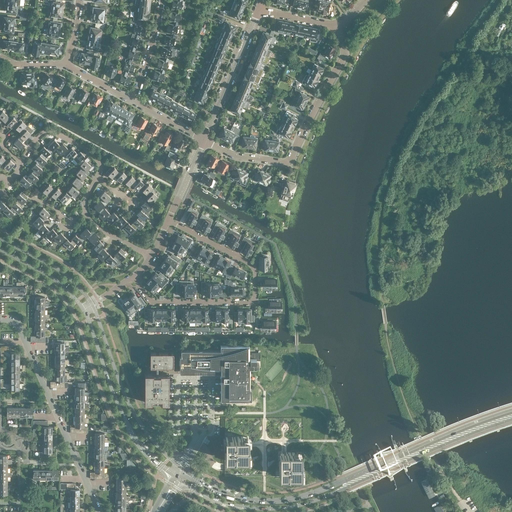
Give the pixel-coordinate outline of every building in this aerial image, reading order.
[(52,2),(51,8),(62,10),(63,6),(64,7),(65,3),(61,3),(61,0),(47,0),(48,2),(51,2),(52,2)] [(172,0),(172,8),(176,8),(180,9),(181,9),(183,9),(184,1),(182,0),(172,0)] [(301,0),(300,8),(304,9),(304,8),(307,9),(308,0),(301,0)] [(314,11),(321,12),(323,1),(323,0),(315,0),(316,2),(314,2),(313,5),(315,6),(314,11)] [(327,2),(323,1),(321,12),(328,14),(329,10),(331,10),(332,7),(330,6),(331,1),(332,0),(327,0),(327,2)] [(234,5),(232,8),(242,12),(243,9),(242,9),(244,6),(234,1),(233,4),(234,5)] [(135,10),(138,11),(149,12),(150,5),(139,4),(136,3),(135,10)] [(93,10),(93,14),(103,15),(104,11),(106,12),(107,5),(99,5),(99,7),(98,7),(92,7),(92,10),(93,10)] [(49,15),(49,18),(57,19),(57,17),(63,17),(63,15),(61,14),(62,10),(51,8),(50,16),(49,15)] [(175,12),(171,12),(170,20),(174,20),(178,21),(179,21),(179,19),(181,19),(182,16),(180,16),(180,13),(183,14),(184,10),(183,9),(181,9),(180,9),(176,8),(175,12)] [(242,12),(232,8),(230,12),(227,10),(226,13),(238,18),(239,16),(240,17),(242,13),(242,12)] [(149,12),(138,11),(137,15),(138,15),(137,18),(147,19),(147,18),(148,18),(149,12)] [(103,15),(93,14),(92,18),(91,18),(90,21),(96,21),(96,22),(97,22),(97,25),(104,26),(105,26),(105,21),(103,20),(103,15)] [(218,15),(216,18),(220,20),(219,22),(222,23),(220,27),(222,28),(233,32),(233,33),(235,29),(234,28),(235,26),(225,21),(226,18),(218,15)] [(50,21),(48,28),(59,29),(59,26),(61,26),(61,23),(56,23),(57,19),(49,18),(47,17),(47,20),(50,21)] [(131,20),(130,23),(137,24),(137,25),(135,25),(134,27),(133,27),(132,30),(134,30),(133,33),(140,34),(144,36),(146,28),(142,26),(143,22),(138,21),(131,20)] [(172,32),(176,33),(177,33),(177,31),(178,31),(179,28),(178,28),(178,25),(178,21),(174,20),(173,24),(168,23),(167,32),(172,32)] [(284,22),(278,21),(276,31),(279,31),(279,30),(283,31),(284,22)] [(284,22),(283,31),(286,32),(286,33),(289,33),(291,24),(284,22)] [(13,25),(2,23),(2,27),(3,27),(2,31),(13,32),(14,29),(12,29),(13,25)] [(291,24),(289,33),(292,34),(292,33),(296,34),(298,25),(291,24)] [(90,30),(90,34),(100,36),(101,32),(103,33),(104,26),(97,25),(96,28),(95,27),(95,28),(90,27),(89,30),(90,30)] [(298,25),(296,34),(300,35),(300,36),(303,36),(305,26),(298,25)] [(305,26),(303,36),(306,37),(306,36),(310,37),(312,28),(305,26)] [(59,29),(48,28),(47,32),(46,31),(46,35),(59,37),(60,34),(58,34),(59,29)] [(222,31),(220,35),(230,39),(233,32),(222,28),(221,31),(222,31)] [(312,28),(310,37),(314,38),(314,39),(317,39),(319,29),(312,28)] [(133,33),(130,32),(129,34),(132,35),(131,37),(132,37),(130,45),(131,45),(136,46),(141,48),(143,40),(138,39),(140,34),(133,33)] [(164,43),(168,44),(173,46),(174,43),(175,44),(176,41),(175,40),(175,38),(177,38),(178,34),(176,34),(176,33),(172,32),(170,37),(166,36),(164,43)] [(263,32),(260,39),(269,42),(270,39),(271,39),(272,36),(263,32)] [(9,39),(9,40),(8,41),(2,40),(2,43),(0,42),(0,43),(0,45),(3,46),(3,47),(7,48),(7,49),(12,50),(13,41),(13,39),(14,39),(14,35),(8,34),(7,38),(9,39)] [(90,34),(88,41),(100,43),(101,40),(100,40),(100,36),(90,34)] [(218,38),(217,41),(227,45),(230,39),(220,35),(219,38),(218,38)] [(260,39),(258,45),(267,49),(268,46),(267,46),(269,42),(260,39)] [(13,41),(12,50),(16,50),(17,51),(19,51),(20,51),(23,51),(24,43),(18,42),(18,41),(13,41)] [(38,42),(34,41),(32,54),(39,55),(39,53),(41,43),(38,43),(38,42)] [(88,48),(96,49),(99,50),(100,43),(88,41),(88,43),(86,43),(85,47),(88,48)] [(217,44),(215,47),(224,51),(227,45),(217,41),(216,43),(217,44)] [(47,43),(41,42),(41,43),(39,53),(48,55),(50,45),(47,44),(47,43)] [(50,45),(48,55),(51,55),(52,54),(58,55),(59,50),(60,50),(61,46),(53,44),(53,45),(50,45)] [(160,55),(164,56),(169,58),(170,58),(170,55),(172,56),(173,53),(171,52),(172,50),(173,51),(174,48),(172,47),(173,46),(168,44),(167,49),(163,47),(160,55)] [(136,46),(131,45),(130,49),(129,51),(127,51),(126,54),(128,55),(127,57),(128,57),(136,60),(139,52),(135,51),(136,46)] [(258,45),(255,52),(263,55),(265,52),(266,52),(267,49),(258,45)] [(322,50),(319,55),(323,57),(325,55),(330,59),(332,54),(334,54),(335,52),(335,51),(335,50),(333,49),(334,48),(329,45),(324,52),(322,50)] [(213,51),(211,54),(222,58),(224,51),(215,47),(213,51)] [(88,48),(87,51),(90,52),(89,54),(82,53),(80,62),(86,64),(87,64),(90,65),(92,55),(95,55),(96,49),(88,48)] [(92,55),(90,65),(90,67),(97,69),(98,64),(99,64),(100,59),(99,59),(101,50),(99,50),(96,49),(95,55),(92,55)] [(255,52),(252,58),(261,62),(262,59),(263,55),(255,52)] [(211,57),(210,60),(219,64),(222,58),(211,54),(210,56),(211,57)] [(157,66),(161,68),(165,69),(166,69),(167,67),(168,68),(170,63),(172,64),(173,60),(168,59),(169,58),(164,56),(163,60),(159,59),(157,66)] [(124,70),(128,71),(132,73),(135,65),(131,64),(132,59),(128,57),(126,62),(125,62),(125,64),(123,63),(122,67),(124,67),(123,70),(124,70)] [(252,58),(249,65),(258,68),(259,64),(260,65),(261,62),(252,58)] [(207,64),(206,66),(216,71),(219,64),(210,60),(208,64),(207,64)] [(106,62),(106,65),(104,69),(108,70),(107,75),(115,77),(117,67),(115,67),(115,65),(112,64),(111,66),(109,65),(109,66),(108,65),(108,63),(106,62)] [(313,66),(311,70),(320,74),(323,68),(314,63),(313,66)] [(249,65),(247,71),(256,75),(257,72),(256,72),(258,68),(249,65)] [(203,73),(204,73),(214,77),(216,71),(204,66),(203,69),(205,69),(203,73)] [(165,69),(161,68),(160,72),(155,70),(153,78),(162,81),(163,79),(164,79),(165,76),(164,75),(165,73),(164,73),(165,69)] [(128,71),(124,70),(122,75),(122,74),(121,77),(119,76),(119,79),(120,80),(119,82),(128,85),(131,77),(127,76),(128,71)] [(308,73),(307,75),(317,80),(320,74),(311,70),(310,73),(308,73)] [(247,71),(244,77),(252,81),(254,77),(255,78),(256,75),(247,71)] [(22,77),(21,78),(21,79),(22,80),(22,83),(27,83),(27,85),(31,85),(31,86),(36,86),(36,78),(33,79),(33,73),(22,73),(22,77)] [(50,75),(45,73),(40,82),(43,83),(41,85),(45,86),(46,84),(47,85),(47,86),(50,87),(50,86),(51,86),(55,78),(52,77),(52,76),(50,75)] [(202,77),(201,79),(211,84),(214,77),(204,73),(203,77),(202,77)] [(306,75),(303,81),(314,86),(317,80),(307,75),(306,75)] [(57,80),(55,78),(51,86),(50,87),(51,87),(50,88),(59,93),(60,92),(65,83),(67,81),(66,80),(59,76),(57,80)] [(244,77),(241,84),(250,88),(252,85),(251,85),(252,81),(244,77)] [(200,83),(199,86),(208,90),(211,84),(201,79),(199,82),(200,83)] [(151,87),(153,89),(149,97),(155,101),(159,94),(155,92),(158,87),(157,87),(159,85),(154,82),(151,87)] [(298,85),(292,82),(289,86),(290,87),(293,89),(295,89),(296,94),(299,95),(297,98),(305,103),(309,96),(300,92),(301,90),(302,90),(303,87),(298,85)] [(241,84),(238,90),(247,94),(249,90),(250,88),(241,84)] [(64,90),(62,93),(66,95),(64,97),(69,99),(70,97),(71,98),(73,93),(76,94),(78,91),(75,89),(75,88),(73,87),(73,88),(68,85),(65,90),(64,90)] [(196,89),(195,92),(196,93),(205,96),(208,90),(199,86),(197,90),(196,89)] [(78,91),(76,94),(78,96),(77,97),(79,98),(79,100),(81,102),(82,100),(84,101),(88,95),(89,93),(89,92),(82,89),(80,92),(78,91)] [(238,90),(236,97),(245,101),(246,98),(245,98),(247,94),(238,90)] [(159,94),(155,101),(161,104),(165,97),(161,95),(163,92),(160,91),(159,94)] [(89,97),(85,103),(89,105),(91,102),(97,106),(102,97),(95,93),(95,94),(94,93),(92,97),(93,97),(92,98),(89,97)] [(205,96),(196,93),(195,96),(191,95),(190,98),(203,103),(204,101),(205,101),(206,97),(205,96)] [(165,97),(161,104),(167,107),(171,100),(165,97)] [(236,97),(233,103),(241,107),(243,103),(244,103),(245,101),(236,97)] [(295,102),(293,101),(291,105),(295,107),(296,106),(302,109),(305,103),(297,98),(295,102)] [(102,106),(96,116),(99,117),(100,116),(101,116),(103,112),(108,115),(114,104),(114,103),(111,101),(110,102),(108,100),(104,108),(102,106)] [(171,100),(167,107),(174,111),(177,104),(171,100)] [(241,107),(233,103),(230,109),(240,113),(241,111),(240,110),(241,107)] [(114,104),(108,115),(106,119),(110,121),(112,119),(113,117),(115,119),(121,107),(114,104)] [(177,104),(174,111),(180,114),(183,107),(177,104)] [(121,107),(115,119),(114,120),(115,121),(116,119),(122,122),(128,111),(121,107)] [(183,107),(180,114),(186,117),(190,110),(183,107)] [(190,110),(186,117),(192,121),(197,112),(194,111),(193,112),(190,110)] [(282,119),(286,121),(294,125),(297,118),(294,117),(296,115),(287,110),(282,119)] [(3,111),(0,113),(0,121),(1,122),(3,119),(5,122),(9,117),(3,111)] [(128,111),(122,122),(129,126),(129,125),(132,121),(130,120),(134,114),(128,111)] [(9,117),(5,122),(11,128),(14,126),(18,121),(11,115),(9,117)] [(133,123),(131,127),(137,130),(138,128),(138,129),(140,127),(143,129),(147,120),(141,117),(139,121),(139,120),(138,122),(137,125),(133,123)] [(18,121),(14,126),(20,132),(25,128),(27,125),(20,119),(18,121)] [(282,123),(280,126),(282,127),(283,127),(291,131),(294,125),(286,121),(284,124),(282,123)] [(149,132),(145,129),(141,137),(142,138),(141,138),(146,141),(148,140),(151,133),(155,135),(156,135),(157,135),(159,132),(158,131),(160,127),(154,124),(149,132)] [(219,136),(225,139),(230,131),(226,129),(224,127),(219,136)] [(271,130),(269,132),(273,134),(278,137),(279,133),(287,137),(291,131),(283,127),(280,130),(278,129),(276,133),(271,130)] [(25,128),(20,132),(22,134),(20,136),(25,140),(31,134),(25,128)] [(172,134),(166,131),(165,134),(162,133),(158,140),(167,145),(164,150),(168,152),(170,149),(172,144),(168,142),(172,134)] [(230,131),(225,139),(231,142),(236,134),(234,132),(233,133),(230,131)] [(25,140),(20,136),(14,143),(20,149),(25,144),(23,142),(25,140)] [(242,146),(249,147),(250,138),(246,137),(243,136),(242,146)] [(173,144),(171,149),(176,151),(177,149),(178,148),(182,149),(182,148),(184,149),(186,145),(184,144),(186,141),(180,138),(176,145),(173,144)] [(250,138),(249,147),(255,148),(257,138),(254,138),(250,138)] [(54,139),(48,146),(53,150),(55,148),(57,150),(61,145),(54,139)] [(263,149),(270,150),(272,140),(268,140),(268,139),(265,139),(263,149)] [(272,140),(270,150),(277,151),(279,141),(276,140),(276,141),(272,140)] [(69,149),(63,143),(61,145),(57,150),(61,154),(62,153),(64,155),(65,154),(69,150),(69,149)] [(44,146),(40,150),(47,157),(53,150),(48,146),(46,148),(44,146)] [(78,154),(71,147),(69,149),(69,150),(65,154),(64,155),(64,156),(68,159),(69,158),(70,158),(72,160),(74,158),(78,154)] [(42,152),(36,159),(42,165),(49,159),(47,157),(40,150),(42,152)] [(78,154),(74,158),(80,164),(84,160),(82,158),(84,156),(80,151),(78,154)] [(168,155),(164,166),(171,169),(174,163),(178,164),(179,161),(175,160),(176,159),(171,157),(174,156),(175,153),(169,151),(168,155)] [(215,166),(216,166),(218,162),(217,161),(219,159),(211,155),(207,164),(209,165),(208,167),(211,168),(212,166),(214,167),(215,166)] [(1,164),(2,164),(8,171),(15,164),(10,159),(8,162),(6,160),(1,164)] [(38,161),(31,167),(38,174),(45,167),(42,165),(36,159),(38,161)] [(83,166),(80,169),(85,173),(87,175),(89,172),(87,170),(91,166),(84,160),(80,164),(83,166)] [(218,162),(216,166),(218,168),(218,169),(220,170),(219,172),(222,174),(223,172),(225,173),(229,164),(222,160),(221,163),(218,162)] [(34,170),(27,176),(32,180),(34,182),(38,178),(38,177),(39,175),(38,174),(31,167),(31,168),(34,170)] [(112,178),(114,176),(119,172),(114,167),(112,170),(110,168),(106,172),(112,178)] [(230,176),(230,178),(233,179),(234,177),(237,179),(241,169),(235,167),(234,170),(233,169),(230,176)] [(79,175),(76,177),(81,181),(87,175),(85,173),(80,169),(76,173),(79,175)] [(242,181),(241,183),(245,185),(248,177),(247,177),(247,176),(247,175),(248,172),(241,169),(237,179),(242,181)] [(254,179),(260,182),(264,172),(258,169),(257,172),(256,172),(254,176),(255,176),(254,179)] [(119,172),(114,176),(121,182),(123,180),(127,176),(123,171),(121,174),(119,172)] [(206,175),(204,174),(200,181),(209,185),(214,176),(210,173),(207,172),(206,175)] [(264,172),(260,182),(267,185),(268,182),(269,182),(270,178),(271,175),(264,172)] [(25,178),(23,176),(19,181),(25,187),(32,180),(27,176),(25,178)] [(127,176),(123,180),(129,186),(131,184),(136,180),(131,176),(129,178),(127,176)] [(70,184),(73,186),(77,190),(83,183),(81,181),(76,177),(70,184)] [(138,178),(136,180),(131,184),(138,191),(140,189),(144,184),(138,178)] [(274,186),(279,188),(281,184),(282,184),(281,186),(283,187),(282,190),(283,190),(282,192),(284,193),(282,199),(283,199),(284,200),(284,201),(285,201),(287,201),(287,200),(288,199),(289,199),(290,198),(295,183),(290,181),(289,182),(287,181),(287,182),(276,179),(274,186)] [(144,184),(140,189),(147,195),(151,190),(153,188),(147,182),(144,184)] [(47,186),(45,184),(41,189),(47,195),(49,193),(54,188),(49,184),(47,186)] [(73,186),(66,192),(70,197),(72,194),(75,197),(79,192),(77,190),(73,186)] [(56,190),(54,188),(49,193),(56,199),(58,197),(62,193),(58,188),(56,190)] [(151,190),(147,195),(149,197),(147,199),(151,203),(157,196),(151,190)] [(15,198),(17,199),(22,204),(26,200),(26,199),(28,197),(22,191),(15,198)] [(98,198),(100,200),(105,204),(111,198),(104,191),(98,198)] [(70,197),(66,192),(64,195),(62,193),(58,197),(56,199),(58,201),(60,199),(64,203),(70,197)] [(17,199),(11,206),(16,210),(18,213),(24,206),(22,204),(17,199)] [(141,205),(143,207),(147,211),(151,207),(149,205),(151,203),(147,199),(141,205)] [(100,200),(94,207),(100,213),(105,208),(103,206),(105,204),(100,200)] [(7,206),(3,211),(9,217),(16,210),(11,206),(9,208),(7,206)] [(136,214),(139,216),(143,220),(149,214),(147,211),(143,207),(136,214)] [(41,214),(39,216),(43,220),(50,214),(43,208),(39,212),(41,214)] [(105,208),(100,213),(98,215),(103,219),(105,217),(107,219),(111,215),(105,208)] [(198,212),(189,208),(186,215),(187,216),(186,219),(187,218),(188,219),(186,222),(191,225),(193,222),(194,223),(196,220),(195,219),(196,216),(197,216),(197,215),(198,212)] [(111,215),(107,219),(113,225),(116,223),(120,219),(113,212),(111,215)] [(212,220),(202,215),(197,224),(200,226),(201,226),(202,226),(200,230),(205,233),(207,229),(208,230),(210,227),(209,226),(212,220)] [(43,220),(39,216),(33,223),(39,229),(44,225),(41,223),(43,220)] [(122,216),(120,219),(116,223),(120,227),(122,225),(124,227),(128,223),(122,216)] [(139,216),(133,223),(137,227),(139,229),(145,222),(143,220),(139,216)] [(226,227),(217,222),(211,232),(214,234),(215,233),(216,234),(214,237),(219,240),(220,240),(221,240),(224,234),(223,234),(226,227)] [(128,223),(124,227),(131,233),(137,227),(133,223),(131,225),(128,223)] [(39,229),(37,231),(44,237),(46,235),(50,231),(44,225),(39,229)] [(50,231),(46,235),(52,242),(55,239),(59,235),(52,228),(50,231)] [(86,228),(80,235),(84,239),(86,236),(88,238),(93,234),(86,228)] [(230,229),(225,239),(230,241),(228,245),(233,248),(235,244),(236,245),(238,242),(237,241),(240,235),(236,233),(230,229)] [(77,232),(71,239),(76,243),(78,245),(84,239),(80,235),(77,232)] [(93,234),(88,238),(95,244),(99,240),(97,238),(99,236),(95,232),(93,234)] [(59,235),(55,239),(59,243),(61,241),(63,243),(67,239),(61,233),(59,235)] [(185,248),(187,249),(192,239),(182,234),(181,237),(178,235),(174,242),(185,248)] [(244,237),(239,246),(244,249),(241,253),(247,256),(248,255),(249,255),(252,249),(251,249),(254,242),(244,237)] [(67,239),(63,243),(70,250),(76,243),(71,239),(69,241),(67,239)] [(95,244),(93,247),(99,253),(103,249),(101,247),(103,245),(99,240),(95,244)] [(171,247),(174,248),(172,251),(181,255),(182,253),(185,248),(174,242),(171,247)] [(207,249),(202,246),(199,251),(197,250),(198,247),(192,258),(200,262),(207,249)] [(120,248),(114,255),(119,259),(121,261),(125,257),(123,255),(125,252),(120,248)] [(99,253),(97,255),(104,261),(106,259),(110,255),(103,249),(99,253)] [(212,256),(214,252),(207,249),(200,262),(210,267),(215,256),(214,257),(212,256)] [(167,255),(163,261),(173,267),(177,261),(179,262),(180,259),(172,254),(171,256),(167,255)] [(110,255),(106,259),(113,266),(115,263),(117,265),(121,261),(119,259),(114,255),(112,257),(110,255)] [(219,269),(224,258),(219,255),(216,260),(214,259),(215,256),(210,267),(211,264),(219,269)] [(267,256),(259,256),(259,261),(260,261),(260,264),(259,264),(259,269),(267,269),(267,264),(268,264),(268,261),(267,261),(267,256)] [(229,265),(231,261),(224,258),(219,269),(228,273),(226,276),(227,276),(232,266),(231,266),(229,265)] [(162,267),(161,270),(169,275),(173,267),(163,261),(160,266),(162,267)] [(233,270),(231,269),(232,266),(227,276),(229,278),(232,274),(241,279),(242,277),(244,278),(246,272),(235,266),(233,270)] [(155,272),(150,278),(159,286),(161,288),(168,280),(160,272),(158,275),(155,272)] [(146,287),(153,293),(155,290),(156,290),(159,286),(150,278),(146,282),(148,284),(146,287)] [(268,279),(263,279),(263,287),(268,287),(268,288),(271,288),(271,287),(276,287),(276,279),(271,279),(271,280),(268,280),(268,279)] [(187,281),(179,281),(179,284),(176,284),(176,292),(177,292),(177,291),(180,291),(180,296),(187,296),(187,281)] [(196,281),(187,281),(187,296),(193,296),(193,293),(196,293),(196,281)] [(242,290),(242,288),(235,288),(235,285),(232,285),(232,281),(228,281),(228,284),(228,292),(228,291),(231,291),(230,296),(244,296),(244,290),(242,290)] [(205,282),(202,282),(202,292),(205,292),(205,293),(205,296),(212,296),(212,284),(205,284),(205,282)] [(221,284),(212,284),(212,296),(218,296),(218,293),(221,293),(221,284)] [(133,295),(128,298),(135,308),(136,310),(145,304),(140,297),(140,298),(138,299),(136,297),(135,298),(133,295)] [(126,306),(124,308),(128,313),(130,312),(132,311),(135,308),(128,298),(123,302),(126,306)] [(273,301),(268,301),(268,309),(273,309),(273,311),(276,311),(276,309),(281,309),(281,301),(280,301),(280,299),(276,299),(276,302),(273,302),(273,301)] [(208,309),(202,309),(202,320),(212,320),(212,315),(209,315),(209,312),(207,312),(208,309)] [(215,309),(215,315),(213,315),(212,315),(212,320),(212,321),(221,321),(221,309),(215,309)] [(227,309),(221,309),(221,321),(228,321),(229,321),(229,323),(232,323),(232,315),(229,315),(229,313),(228,313),(227,313),(227,309)] [(234,315),(234,321),(243,321),(243,309),(237,309),(237,315),(234,315)] [(249,309),(243,309),(243,321),(243,324),(254,324),(254,315),(253,315),(253,316),(251,316),(251,313),(250,313),(249,313),(249,309)] [(267,321),(262,321),(262,329),(267,329),(267,330),(270,330),(270,329),(275,329),(275,321),(269,321),(269,322),(267,322),(267,321)] [(247,362),(247,346),(222,346),(222,350),(181,350),(181,371),(188,371),(208,371),(216,371),(221,371),(221,398),(247,398),(247,366),(257,366),(257,362),(256,362),(256,360),(260,360),(260,356),(260,352),(251,352),(251,355),(250,355),(250,362),(247,362)] [(150,352),(150,367),(156,367),(157,367),(173,367),(173,352),(158,352),(158,354),(156,354),(156,352),(150,352)] [(156,373),(145,373),(144,402),(169,402),(169,397),(169,394),(169,391),(169,388),(169,385),(169,384),(169,382),(169,381),(169,379),(169,378),(169,376),(169,375),(169,373),(158,373),(156,373)] [(225,433),(224,433),(224,468),(224,476),(301,476),(301,450),(301,418),(225,418),(225,433)] [(427,479),(421,482),(429,498),(435,495),(427,479)] [(79,489),(79,488),(75,486),(75,489),(72,489),(70,489),(70,496),(79,496),(79,489)]
